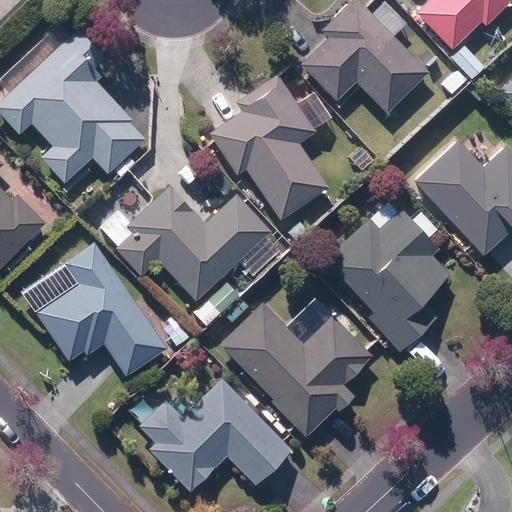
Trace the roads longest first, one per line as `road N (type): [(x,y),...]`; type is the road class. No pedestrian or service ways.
road 1 (residential): [(511,375),(365,511)]
road 2 (residential): [(107,511),(0,404)]
